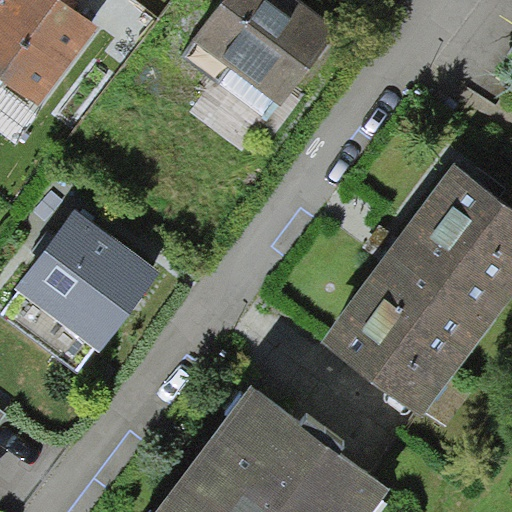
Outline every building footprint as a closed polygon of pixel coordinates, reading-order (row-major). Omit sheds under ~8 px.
[(2,0),(0,4),(0,82),(39,108),(91,32),(43,0),(2,0)] [(229,0),(195,50),(281,110),(338,30),(294,0),(229,0)] [(372,0),(390,12),(398,0),(372,0)] [(418,422),(511,290),(511,226),(442,177),(319,351),(418,422)] [(6,316),(83,374),(161,276),(82,214),(6,316)] [(366,511),(378,497),(247,401),(164,511),(366,511)]
